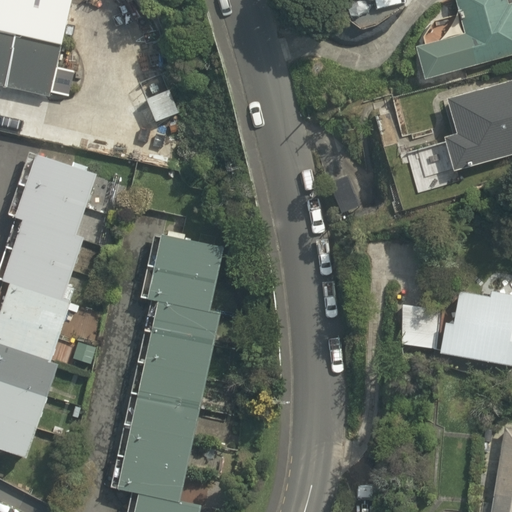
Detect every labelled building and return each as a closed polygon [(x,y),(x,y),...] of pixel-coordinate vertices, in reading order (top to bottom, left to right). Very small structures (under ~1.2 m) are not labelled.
[(0,0),(0,85),(76,102),(99,0),(0,0)] [(424,81),(511,56),(511,0),(454,0),(459,15),(434,22),(437,34),(422,38),(424,45),(415,48),(424,81)] [(444,141),(454,174),(455,173),(511,156),(511,82),(447,102),(457,137),(444,141)] [(183,133),(206,123),(197,101),(174,111),(183,133)] [(96,178),(29,155),(8,215),(16,218),(0,265),(0,282),(2,283),(0,290),(0,449),(27,459),(58,367),(51,365),(72,305),(64,303),(85,241),(75,238),(96,178)] [(329,184),(340,216),(360,208),(348,177),(329,184)] [(183,230),(185,217),(175,216),(173,228),(183,230)] [(179,504),(221,314),(209,312),(223,250),(154,235),(139,300),(149,302),(108,489),(130,494),(126,511),(200,511),(201,508),(179,504)] [(440,356),(511,367),(511,298),(490,295),(489,299),(460,294),(454,326),(445,325),(440,356)] [(402,346),(436,349),(440,312),(402,308),(398,345),(402,346)] [(511,511),(511,431),(505,431),(490,511),(511,511)]
